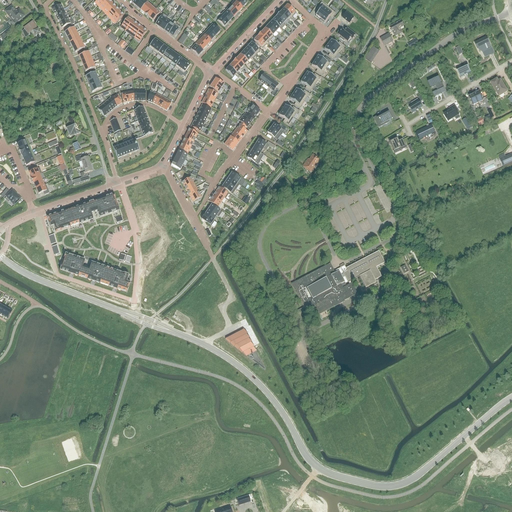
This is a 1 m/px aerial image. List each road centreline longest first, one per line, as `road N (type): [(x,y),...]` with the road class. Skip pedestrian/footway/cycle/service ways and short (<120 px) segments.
road 1 (residential): [(284,169),(369,40),(385,0)]
road 2 (tertiary): [(181,335),(255,380),(318,467)]
road 3 (unclassified): [(359,109),(444,41),(511,13)]
road 4 (unclassified): [(29,0),(99,151)]
road 5 (residential): [(267,112),(325,31),(291,0)]
road 6 (residential): [(100,131),(42,7)]
road 7 (residential): [(193,220),(267,112)]
road 8 (tertiary): [(115,309),(0,256)]
road 9 (residential): [(406,125),(511,61)]
